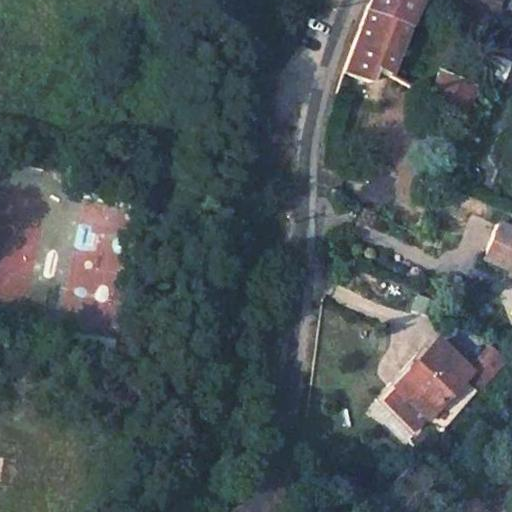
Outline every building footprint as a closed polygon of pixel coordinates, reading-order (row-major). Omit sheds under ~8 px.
[(369,0),(343,74),(368,81),(373,67),(388,75),(415,5),(416,0),(369,0)] [(416,0),(415,5),(424,9),(427,0),(416,0)] [(461,0),(496,12),(500,0),(461,0)] [(438,73),(427,101),(465,116),(476,89),(438,73)] [(122,335),(130,198),(0,191),(0,311),(44,314),(45,281),(33,280),(35,246),(61,247),(56,331),(122,335)] [(511,274),(511,235),(497,229),(485,261),(484,264),(511,274)] [(436,340),(379,403),(413,435),(429,418),(446,434),(483,394),(466,378),(472,372),(436,340)]
